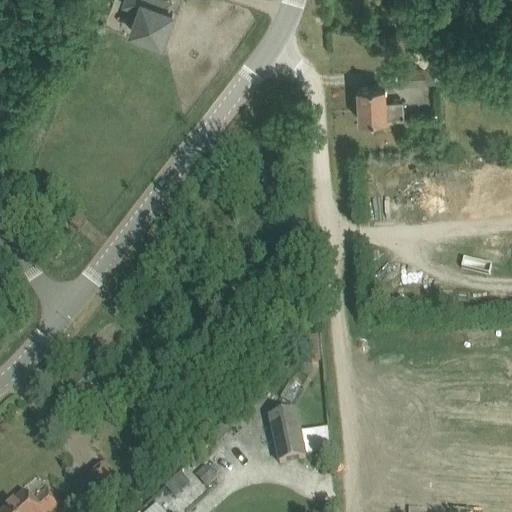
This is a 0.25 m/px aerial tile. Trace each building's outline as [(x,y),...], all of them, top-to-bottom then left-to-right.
[(136,9),(129,29),(161,41),(173,11),(163,8),(165,0),(123,0),(122,4),(136,9)] [(435,70),(434,67),(401,68),(402,84),(440,81),(439,70),(435,70)] [(360,120),(370,119),(387,118),(387,117),(404,116),(403,99),(386,100),(385,85),(358,87),(360,120)] [(71,227),(79,233),(88,222),(80,216),(71,227)] [(54,387),(67,403),(69,405),(93,385),(91,383),(79,367),(65,379),(54,387)] [(190,439),(202,426),(187,412),(175,425),(190,439)] [(280,466),(306,461),(296,414),(271,419),(280,466)] [(217,480),(225,473),(216,461),(208,468),(207,467),(195,477),(207,491),(219,481),(217,480)] [(113,509),(130,494),(106,467),(89,482),(113,509)] [(49,511),(60,503),(49,490),(33,504),(26,496),(6,511),(49,511)]
